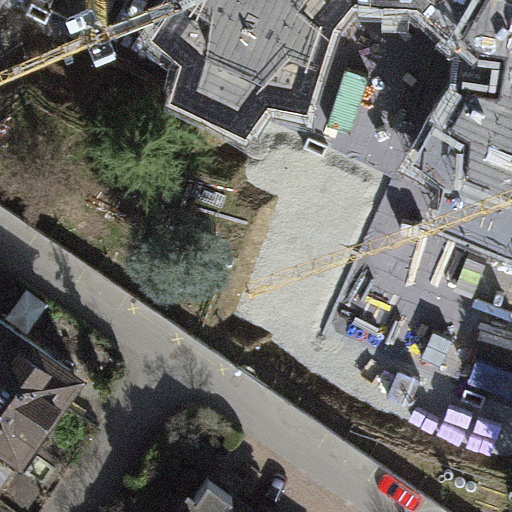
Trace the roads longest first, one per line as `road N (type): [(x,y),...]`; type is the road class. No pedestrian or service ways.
road 1 (residential): [(177,348),(410,511)]
road 2 (residential): [(0,230),(177,348)]
road 3 (residential): [(177,348),(68,511)]
